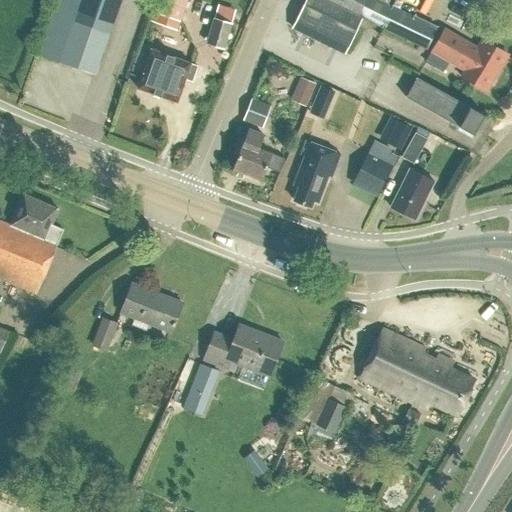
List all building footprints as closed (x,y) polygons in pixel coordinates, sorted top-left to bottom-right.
[(96,73),(121,0),(52,0),(35,52),(96,73)] [(156,0),(153,11),(180,20),(186,0),(156,0)] [(361,17),(427,49),(436,28),(386,5),(388,0),(306,0),(293,28),(344,53),(361,17)] [(419,0),(417,6),(434,15),(442,1),(440,0),(419,0)] [(215,19),(208,44),(222,48),(229,22),(215,19)] [(443,72),(448,62),(464,71),(460,77),(486,91),(506,54),(481,40),(476,49),(443,30),(431,52),(430,52),(425,62),(443,72)] [(177,102),(185,78),(192,81),(198,66),(150,49),(136,88),(150,93),(149,96),(162,101),(164,97),(177,102)] [(300,78),(296,86),(311,92),(315,84),(300,78)] [(473,134),(483,116),(415,78),(405,96),(473,134)] [(324,88),(315,95),(320,102),(329,96),(324,88)] [(251,99),(243,120),(261,127),(270,106),(251,99)] [(305,116),(301,128),(312,132),(317,119),(305,116)] [(414,163),(429,133),(416,127),(401,157),(414,163)] [(260,180),(265,166),(278,171),(284,158),(258,148),(263,133),(248,128),(232,169),(260,180)] [(331,177),(340,153),(305,140),(300,154),(304,155),(293,185),(297,187),(292,200),(310,207),(313,200),(318,202),(328,175),(331,177)] [(378,143),(372,155),(384,162),(391,150),(378,143)] [(377,195),(391,165),(384,162),(372,155),(368,153),(367,153),(352,182),(377,195)] [(232,189),(234,180),(223,178),(226,161),(210,158),(205,184),(232,189)] [(414,220),(434,182),(409,169),(389,207),(414,220)] [(0,278),(34,293),(61,228),(51,224),(57,209),(22,193),(8,224),(0,220),(0,278)] [(159,293),(131,282),(119,313),(122,314),(134,319),(131,325),(145,330),(148,324),(171,333),(181,304),(182,302),(166,296),(159,293)] [(32,332),(43,320),(35,312),(24,324),(32,332)] [(103,319),(94,345),(107,350),(117,324),(103,319)] [(67,322),(58,350),(72,354),(81,327),(67,322)] [(283,343),(239,326),(234,338),(214,331),(203,358),(226,367),(229,360),(269,376),(283,343)] [(457,415),(473,381),(450,370),(453,363),(382,331),(360,379),(427,409),(430,403),(457,415)] [(199,364),(193,379),(212,386),(218,371),(199,364)] [(69,367),(61,387),(73,392),(81,372),(69,367)] [(314,378),(295,419),(303,422),(304,421),(310,424),(311,421),(315,424),(327,398),(327,399),(333,386),(314,378)] [(315,424),(332,432),(334,433),(346,407),(327,398),(315,424)] [(201,415),(204,407),(185,400),(182,408),(201,415)] [(415,426),(420,413),(408,408),(403,421),(415,426)] [(330,440),(332,432),(315,424),(311,421),(310,424),(307,433),(330,440)] [(274,439),(297,444),(299,433),(276,428),(274,439)] [(289,450),(290,454),(291,461),(303,459),(301,448),(292,450),(289,450)]
